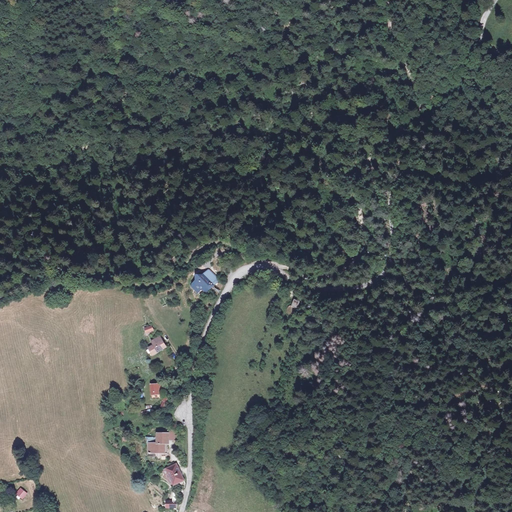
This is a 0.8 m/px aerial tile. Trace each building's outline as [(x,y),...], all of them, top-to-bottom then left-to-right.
[(219,281),(209,271),(204,276),(197,278),(196,285),(194,287),(197,290),(195,293),(198,295),(200,293),(204,291),(207,293),(219,281)] [(257,279),(251,277),(248,287),(254,289),(257,279)] [(298,305),(296,304),(295,304),(295,305),(292,305),(292,303),(290,304),(288,305),(286,307),(286,309),(287,311),(288,312),(290,314),(292,315),(295,314),(297,313),(298,312),(299,309),(299,307),(298,305)] [(169,344),(167,342),(164,344),(161,341),(159,342),(161,346),(156,349),(161,356),(174,347),(171,343),(169,344)] [(150,384),(150,395),(160,395),(159,383),(150,384)] [(171,395),(171,385),(161,386),(161,396),(169,396),(171,395)] [(178,434),(174,434),(174,437),(164,437),(164,443),(164,446),(161,446),(161,442),(161,440),(153,440),(153,446),(156,446),(156,457),(170,457),(170,447),(174,447),(174,443),(178,443),(178,434)] [(171,481),(173,480),(176,485),(185,481),(181,473),(177,466),(169,470),(171,474),(166,476),(171,481)] [(32,492),(28,489),(24,494),(28,497),(32,492)]
